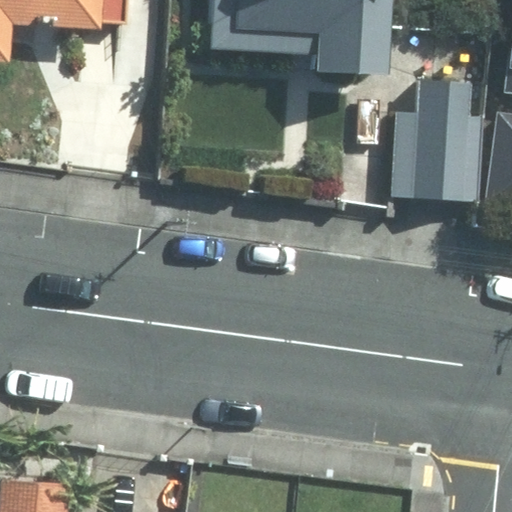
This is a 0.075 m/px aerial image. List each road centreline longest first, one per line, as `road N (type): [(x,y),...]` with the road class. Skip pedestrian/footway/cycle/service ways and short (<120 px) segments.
road 1 (secondary): [(0,303),(509,372)]
road 2 (residential): [(509,372),(492,511)]
